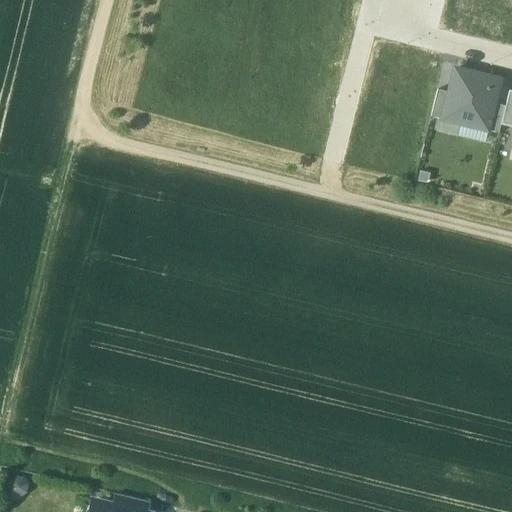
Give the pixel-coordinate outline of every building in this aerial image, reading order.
[(493,104),(499,81),(455,70),(449,92),(442,120),(446,121),(486,131),(493,104)] [(442,120),(449,92),(438,90),(431,118),(442,120)] [(511,128),(511,91),(510,91),(506,107),(501,126),(511,128)] [(506,107),(493,104),(486,131),(486,132),(499,135),(506,107)] [(25,477),(2,478),(2,495),(26,495),(25,477)] [(146,511),(149,503),(115,494),(112,508),(128,511),(146,511)]
